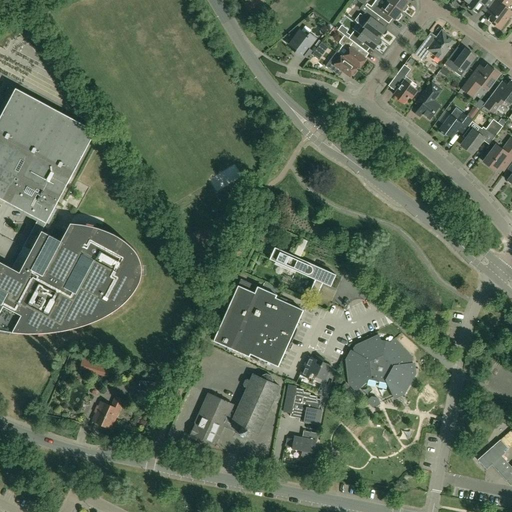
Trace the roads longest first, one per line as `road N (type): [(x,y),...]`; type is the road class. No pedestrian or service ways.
road 1 (tertiary): [(381,511),(93,456),(0,424)]
road 2 (unclassified): [(431,511),(458,373),(349,280),(343,295)]
road 3 (residential): [(511,238),(429,153),(361,104)]
road 4 (tertiary): [(291,108),(214,0)]
road 5 (residential): [(361,104),(432,5)]
